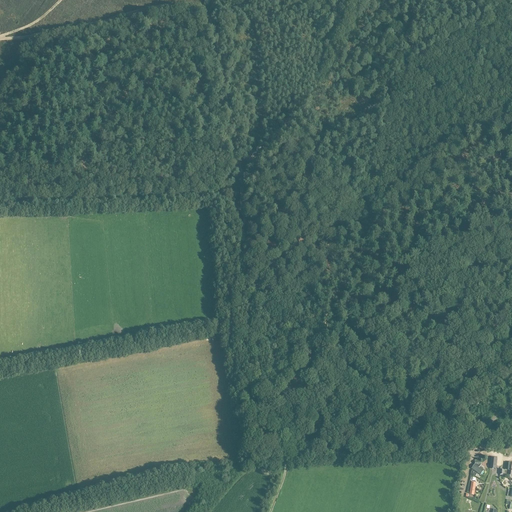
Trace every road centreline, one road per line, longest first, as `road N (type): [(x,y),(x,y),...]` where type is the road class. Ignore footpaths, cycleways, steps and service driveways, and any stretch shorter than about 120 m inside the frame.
road 1 (track): [(241,176),(215,33),(196,7),(182,2),(0,38)]
road 2 (track): [(499,0),(388,67),(334,232)]
road 3 (track): [(244,225),(429,246),(511,228)]
road 4 (track): [(0,365),(164,330),(249,322)]
road 5 (track): [(249,322),(283,338),(332,386),(396,424),(464,440)]
road 6 (track): [(359,0),(328,76),(241,176)]
road 7 (track): [(464,440),(284,452)]
road 8 (track): [(241,176),(249,322)]
road 9 (track): [(249,322),(284,452)]
